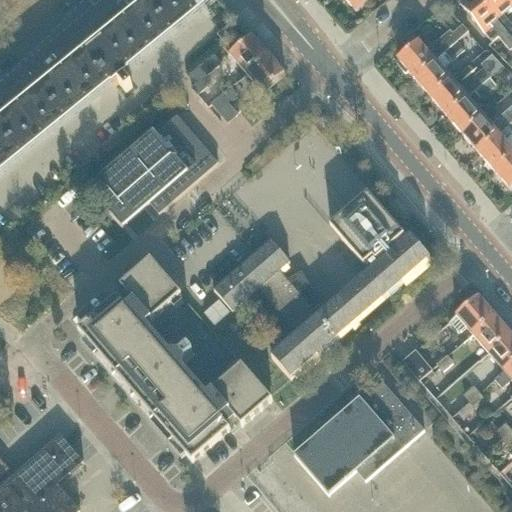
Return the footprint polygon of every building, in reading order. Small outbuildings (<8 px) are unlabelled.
[(213,0),(153,0),(0,125),(0,173),(110,85),(114,90),(132,75),(127,70),(213,0)] [(346,0),(358,14),(373,0),(346,0)] [(511,51),(511,38),(481,0),(469,0),(462,6),(493,44),(500,38),(511,52),(511,51)] [(511,25),(505,16),(511,10),(511,1),(511,0),(481,0),(511,38),(511,25)] [(227,46),(239,37),(230,27),(218,36),(227,46)] [(455,47),(458,44),(470,33),(464,27),(454,36),(451,32),(428,53),(420,44),(399,61),(416,81),(455,47)] [(248,76),(270,57),(253,38),(232,57),(248,76)] [(432,99),(453,81),(444,72),(466,53),(458,44),(455,47),(416,81),(432,99)] [(207,78),(222,65),(214,56),(189,77),(197,86),(193,90),(199,97),(213,85),(207,78)] [(264,95),(286,76),(270,57),(248,76),(264,95)] [(469,100),(476,94),(491,80),(493,79),(485,70),(461,91),(453,81),(432,99),(448,118),(469,100)] [(481,100),(497,87),(491,80),(476,94),(481,100)] [(229,104),(238,96),(233,89),(213,106),(229,124),(239,116),(229,104)] [(464,136),(485,118),(469,100),(448,118),(464,136)] [(510,129),(504,122),(511,115),(511,109),(492,127),(485,118),(464,136),(480,154),(500,137),(510,129)] [(179,120),(180,119),(179,118),(158,136),(156,134),(91,190),(90,189),(89,190),(123,230),(125,229),(124,229),(152,205),(160,215),(159,215),(160,216),(219,165),(218,165),(187,129),(179,120)] [(511,126),(510,129),(500,137),(480,154),(495,173),(511,158),(511,150),(506,143),(511,138),(511,126)] [(511,191),(511,158),(495,173),(511,191)] [(227,282),(215,293),(234,314),(240,309),(248,301),(287,347),(273,359),(292,381),(431,261),(421,249),(412,239),(409,242),(406,238),(370,196),(369,196),(331,228),(365,267),(366,267),(372,274),(320,318),(317,314),(316,313),(314,310),(320,305),(303,279),(291,285),(289,282),(281,273),(291,265),(272,243),(268,247),(227,282)] [(129,298),(83,338),(191,462),(236,422),(240,426),(271,400),(244,369),(213,395),(186,363),(195,356),(189,349),(180,356),(153,325),(183,298),(156,267),(126,294),(129,298)] [(473,337),(496,317),(480,299),(457,318),(473,337)] [(489,355),(511,336),(496,317),(473,337),(489,355)] [(505,374),(511,368),(511,336),(489,355),(505,374)] [(454,365),(449,359),(443,352),(433,361),(444,373),(454,365)] [(420,382),(433,372),(417,353),(404,363),(420,382)] [(511,368),(505,374),(496,382),(503,391),(511,383),(511,368)] [(384,387),(385,386),(384,385),(363,403),(361,401),(360,402),(361,403),(332,427),(331,427),(332,428),(301,454),(297,457),(296,457),(295,458),(330,498),(331,497),(330,496),(359,472),(367,482),(368,484),(426,433),(425,432),(424,433),(384,387)] [(475,389),(465,398),(471,404),(480,395),(475,389)] [(486,402),(481,396),(480,395),(471,404),(476,410),(486,402)] [(465,421),(476,410),(471,404),(459,414),(465,421)] [(511,432),(507,426),(497,434),(502,441),(511,432)] [(511,444),(511,432),(502,441),(508,447),(511,444)] [(0,511),(80,511),(57,485),(82,463),(84,465),(85,465),(62,438),(16,477),(0,458),(0,511)]
